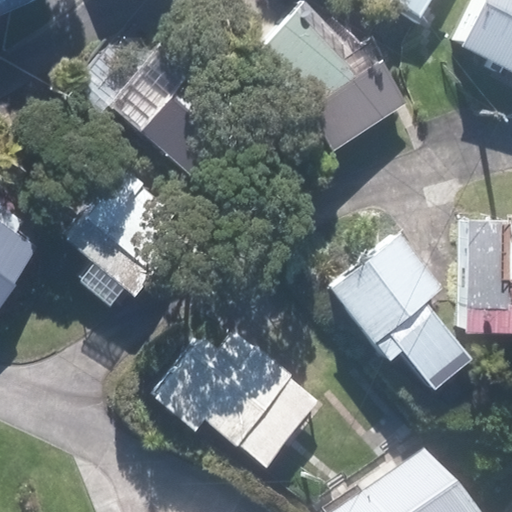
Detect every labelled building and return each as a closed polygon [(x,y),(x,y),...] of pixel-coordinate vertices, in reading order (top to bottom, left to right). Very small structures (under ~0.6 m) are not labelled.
[(0,0),(0,24),(55,0),(0,0)] [(375,0),(393,12),(398,5),(427,23),(440,0),(375,0)] [(511,0),(491,0),(469,47),(511,67),(511,0)] [(360,78),(300,15),(255,57),(315,120),(338,156),(411,109),(382,64),(360,78)] [(172,40),(109,108),(143,139),(147,135),(205,190),(248,144),(188,88),(205,71),(172,40)] [(44,231),(115,290),(175,219),(103,160),(44,231)] [(511,212),(449,211),(447,325),(507,326),(509,274),(511,273),(511,212)] [(421,283),(379,226),(308,281),(365,356),(381,344),(411,385),(451,356),(405,294),(421,283)] [(0,274),(23,244),(0,227),(0,274)] [(202,317),(139,391),(181,425),(188,416),(244,463),(298,399),(202,317)] [(355,511),(476,511),(452,475),(445,479),(433,463),(355,511)]
